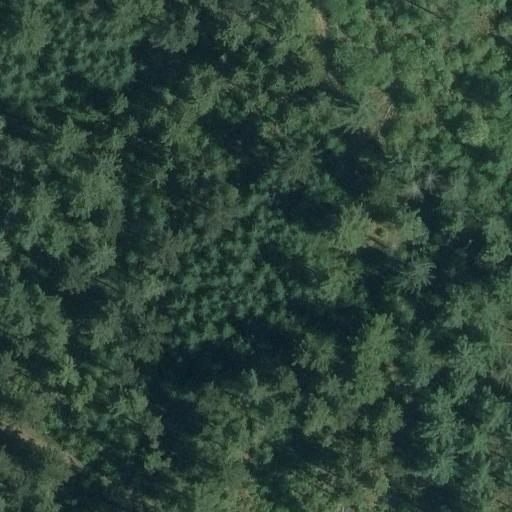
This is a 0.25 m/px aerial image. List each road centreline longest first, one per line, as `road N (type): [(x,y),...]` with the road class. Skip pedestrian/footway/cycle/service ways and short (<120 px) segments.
road 1 (track): [(423,511),(312,0)]
road 2 (track): [(0,422),(159,511)]
